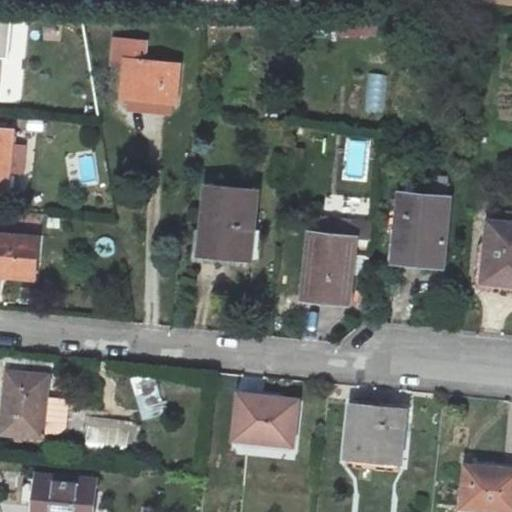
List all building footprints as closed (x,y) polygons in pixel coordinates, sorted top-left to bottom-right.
[(303,8),(302,0),(248,0),(248,9),(303,8)] [(337,36),(379,37),(380,18),(338,16),(337,36)] [(143,49),(111,46),(110,72),(124,74),(123,104),(173,109),(176,74),(142,70),(143,49)] [(366,73),(362,117),(384,119),(387,74),(366,73)] [(0,126),(0,184),(11,186),(18,129),(0,126)] [(346,173),(363,175),(367,142),(350,140),(346,173)] [(199,181),(191,245),(242,250),(249,186),(199,181)] [(445,195),(394,190),(388,246),(415,248),(414,259),(439,261),(445,195)] [(511,220),(484,218),(479,277),(511,280),(511,220)] [(303,232),(296,294),(343,299),(350,238),(303,232)] [(0,233),(0,272),(33,277),(38,239),(0,233)] [(54,372),(10,367),(3,426),(46,431),(46,427),(51,390),(54,372)] [(164,415),(158,374),(135,377),(140,418),(164,415)] [(69,422),(73,393),(51,390),(46,427),(60,429),(69,422)] [(242,397),(238,437),(297,444),(301,404),(242,397)] [(410,413),(354,407),(349,456),(404,462),(410,413)] [(511,453),(469,448),(464,492),(511,497),(511,453)] [(89,511),(94,485),(39,478),(34,511),(89,511)]
